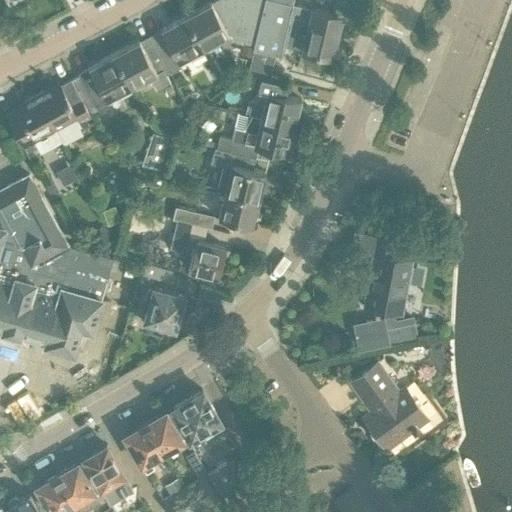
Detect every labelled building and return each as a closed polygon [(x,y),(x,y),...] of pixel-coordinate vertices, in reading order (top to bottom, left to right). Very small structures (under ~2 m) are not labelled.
[(227,33),(210,2),(210,0),(184,14),(202,47),(227,33)] [(252,48),(263,0),(214,0),(210,2),(227,33),(230,39),(241,42),(239,52),(251,54),(252,48)] [(282,0),(263,0),(252,48),(279,54),(288,14),(291,2),(282,0)] [(341,13),(291,2),(289,14),(308,18),(301,48),(332,55),(341,13)] [(177,61),(202,47),(184,14),(159,27),(162,32),(152,38),(169,70),(179,64),(177,61)] [(164,73),(169,70),(152,38),(142,44),(139,39),(114,52),(132,86),(150,76),(157,88),(169,81),(164,73)] [(107,100),(132,86),(114,52),(89,65),(89,67),(78,72),(98,110),(109,104),(107,100)] [(246,71),(243,84),(255,87),(252,99),(263,101),(260,115),(294,123),(300,96),(271,89),(273,78),(268,76),(247,72),(246,71)] [(55,128),(76,117),(80,124),(91,118),(70,78),(51,89),(49,86),(36,93),(55,128)] [(26,152),(38,146),(39,147),(45,146),(51,144),(56,141),(60,137),(55,128),(36,93),(23,100),(25,103),(5,113),(26,152)] [(219,134),(217,146),(256,155),(258,143),(288,150),(294,123),(260,115),(238,110),(234,125),(231,137),(219,134)] [(0,123),(0,187),(28,172),(0,123)] [(213,149),(211,161),(222,164),(225,189),(259,196),(265,170),(253,167),(256,155),(217,146),(216,150),(213,149)] [(21,332),(46,340),(45,344),(74,352),(82,327),(91,330),(113,255),(67,243),(28,172),(0,187),(0,206),(1,207),(0,207),(0,326),(1,327),(1,329),(20,334),(21,332)] [(51,177),(43,182),(50,195),(58,190),(51,177)] [(225,189),(218,216),(252,223),(259,196),(225,189)] [(115,204),(102,209),(108,224),(120,219),(115,204)] [(176,205),(173,217),(177,218),(206,225),(212,226),(215,215),(176,205)] [(131,207),(129,217),(162,225),(165,215),(131,207)] [(177,218),(170,247),(192,252),(188,267),(218,274),(225,244),(203,238),(206,225),(177,218)] [(102,225),(95,232),(103,240),(110,232),(102,225)] [(400,313),(406,283),(411,258),(408,257),(411,242),(376,235),(362,306),(400,313)] [(143,260),(140,272),(169,281),(173,269),(143,260)] [(182,293),(154,285),(153,287),(149,285),(147,288),(144,296),(147,300),(149,301),(145,317),(146,323),(156,326),(159,323),(159,321),(173,325),(174,320),(182,323),(187,305),(180,303),(182,293)] [(366,321),(356,323),(360,347),(416,336),(412,316),(396,319),(391,316),(372,320),(372,319),(366,320),(366,321)] [(427,416),(404,383),(397,388),(376,359),(349,378),(370,408),(362,414),(385,446),(427,416)] [(201,388),(172,405),(193,442),(204,435),(222,425),(218,418),(201,388)] [(145,420),(162,449),(181,438),(164,409),(145,420)] [(145,420),(124,432),(146,469),(153,465),(151,460),(164,453),(162,449),(145,420)] [(99,486),(107,498),(109,502),(132,488),(106,443),(84,456),(100,485),(99,486)] [(232,456),(207,471),(218,492),(233,491),(232,456)] [(57,472),(80,511),(101,499),(78,460),(57,472)] [(200,461),(191,465),(198,477),(203,474),(206,472),(200,461)] [(36,484),(52,511),(78,511),(80,511),(57,472),(36,484)] [(170,492),(162,497),(171,511),(195,511),(218,499),(203,474),(198,477),(183,485),(182,486),(170,492)] [(178,477),(165,484),(170,492),(182,486),(183,485),(178,477)] [(40,511),(28,491),(19,497),(16,495),(8,500),(8,503),(6,505),(9,511),(40,511)]
